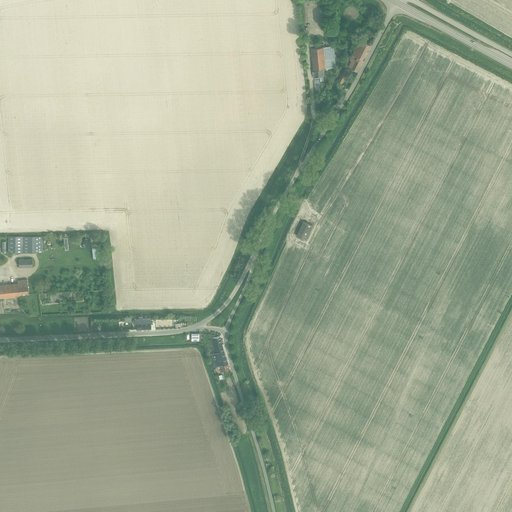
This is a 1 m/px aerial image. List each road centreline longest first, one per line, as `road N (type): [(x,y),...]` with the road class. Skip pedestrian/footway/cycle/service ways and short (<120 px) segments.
road 1 (unclassified): [(252,258),(397,3)]
road 2 (unclassified): [(0,339),(194,328)]
road 3 (unclassified): [(273,511),(225,335)]
road 4 (tertiary): [(511,65),(397,3)]
